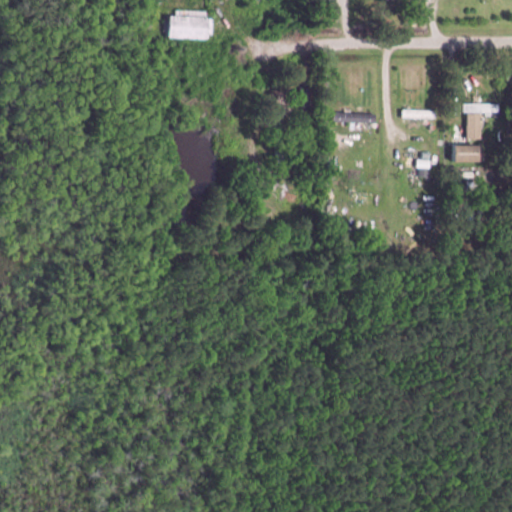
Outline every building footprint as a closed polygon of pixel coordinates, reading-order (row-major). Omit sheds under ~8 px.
[(204,38),(204,10),(163,10),(163,38),(204,38)] [(310,104),(307,86),(296,88),(299,105),(310,104)] [(497,102),(459,102),(459,112),(472,112),(497,112),(497,102)] [(371,112),(329,112),(329,122),(371,122),(371,112)] [(272,163),(286,163),(286,119),(272,119),(272,163)] [(473,144),(448,144),(448,160),(473,160),(473,144)]
